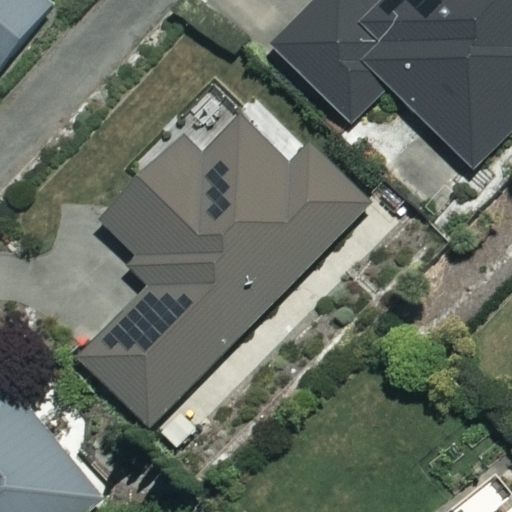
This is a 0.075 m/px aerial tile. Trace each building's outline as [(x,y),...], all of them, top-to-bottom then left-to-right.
[(0,0),(0,74),(57,8),(47,0),(0,0)] [(270,24),(233,0),(197,0),(185,20),(247,60),(270,24)] [(511,0),(396,0),(395,2),(393,0),(325,0),(276,52),(352,125),(389,86),(475,169),(511,131),(511,0)] [(302,174),(245,118),(207,158),(188,140),(108,221),(166,278),(86,360),(155,428),(374,204),(323,153),(302,174)] [(0,511),(93,511),(107,501),(4,380),(0,384),(0,511)]
